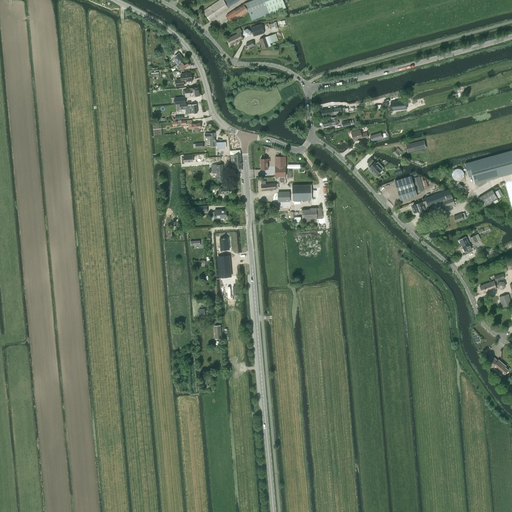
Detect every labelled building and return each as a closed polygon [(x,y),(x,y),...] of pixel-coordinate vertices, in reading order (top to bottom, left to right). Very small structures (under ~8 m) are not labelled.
[(221,0),(204,11),(210,21),(229,9),(228,8),(239,0),(221,0)] [(254,0),(244,4),(227,15),(231,22),(248,12),(252,20),(252,21),(253,20),(264,16),(265,17),(270,15),(263,0),(254,0)] [(254,36),(265,33),(262,24),(251,27),(254,36)] [(237,34),(227,39),(228,41),(228,42),(228,43),(229,43),(230,45),(236,42),(237,43),(238,42),(238,41),(243,39),(240,33),(242,32),(240,28),(235,30),(237,34)] [(243,30),(243,34),(246,37),(250,35),(251,31),(247,28),(245,30),(243,30)] [(268,36),(270,43),(278,41),(276,34),(268,36)] [(260,39),(263,49),(268,47),(265,37),(260,39)] [(175,58),(173,59),(177,64),(174,66),(176,68),(179,66),(178,64),(179,66),(182,70),(190,65),(187,62),(186,62),(186,63),(185,62),(184,61),(179,53),(174,57),(175,58)] [(184,74),(181,74),(182,78),(181,79),(176,80),(176,81),(176,83),(177,84),(176,85),(176,86),(184,85),(184,82),(193,80),(191,73),(188,73),(187,73),(184,73),(184,74)] [(186,90),(183,91),(183,96),(191,96),(191,97),(198,96),(197,88),(191,89),(186,90)] [(409,107),(407,99),(393,102),(394,110),(409,107)] [(186,114),(189,114),(198,113),(196,104),(187,105),(187,103),(180,104),(176,105),(177,110),(185,109),(186,114)] [(341,108),(321,110),(322,116),(341,113),(341,108)] [(324,127),(333,125),(339,124),(337,116),(331,118),(331,120),(322,121),(324,127)] [(200,123),(189,124),(189,129),(193,129),(193,133),(200,132),(200,128),(201,128),(200,123)] [(359,131),(351,133),(353,141),(362,139),(362,140),(367,138),(366,133),(361,135),(359,131)] [(210,133),(205,134),(205,138),(210,138),(210,146),(215,146),(217,146),(217,148),(226,148),(225,142),(217,143),(217,141),(215,141),(215,133),(210,133)] [(381,133),(370,136),(371,142),(382,138),(381,133)] [(408,153),(426,148),(424,140),(406,145),(408,153)] [(231,150),(230,151),(231,155),(230,155),(231,160),(232,160),(232,169),(235,168),(235,172),(241,171),(241,168),(242,168),(240,150),(231,150)] [(285,176),(285,152),(285,151),(282,151),(282,156),(283,156),(283,159),(277,159),(277,167),(275,167),(276,176),(285,176)] [(372,172),(375,176),(382,170),(375,162),(374,162),(373,161),(373,160),(371,158),(367,162),(369,164),(371,165),(370,167),(374,171),(372,172)] [(495,162),(464,170),(467,180),(498,172),(495,162)] [(218,181),(224,180),(223,164),(216,165),(212,165),(212,173),(217,173),(218,181)] [(462,174),(462,173),(462,172),(462,170),(461,169),(460,168),(458,167),(457,166),(456,166),(454,166),(453,166),(452,167),(451,168),(450,169),(450,170),(449,171),(449,172),(449,174),(449,175),(450,176),(451,177),(452,178),(453,179),(455,179),(456,179),(458,179),(459,178),(460,177),(461,177),(462,175),(462,174)] [(401,200),(412,197),(417,195),(417,193),(424,191),(423,189),(428,187),(426,179),(423,180),(422,177),(420,177),(419,176),(412,178),(412,176),(395,181),(401,200)] [(262,184),(261,185),(262,191),(276,189),(276,188),(279,188),(278,183),(275,184),(275,183),(266,184),(266,181),(262,181),(262,184)] [(292,202),(312,201),(311,185),(291,186),(292,202)] [(456,205),(451,193),(450,189),(447,190),(425,198),(426,201),(423,202),(422,202),(416,204),(416,205),(414,205),(414,203),(411,204),(412,206),(411,206),(414,213),(418,212),(420,216),(427,214),(426,212),(433,209),(431,206),(441,202),(443,210),(456,205)] [(497,198),(492,190),(478,198),(483,206),(497,198)] [(215,212),(212,212),(212,217),(215,217),(215,218),(227,218),(226,209),(215,210),(215,212)] [(317,219),(317,209),(302,210),(303,219),(317,219)] [(454,217),(456,222),(464,219),(462,214),(454,217)] [(458,240),(464,253),(467,252),(468,252),(468,251),(472,249),(465,237),(458,240)] [(221,250),(229,249),(229,245),(228,238),(220,239),(221,250)] [(220,273),(230,272),(229,255),(219,256),(220,273)] [(494,281),(479,286),(482,293),(496,288),(498,288),(498,289),(503,289),(505,286),(504,282),(500,281),(498,283),(497,281),(504,279),(502,274),(494,276),(495,281),(494,281)] [(511,305),(508,295),(499,297),(502,307),(511,305)] [(497,361),(494,359),(488,365),(492,368),(493,367),(500,373),(499,374),(503,377),(508,370),(503,366),(504,365),(498,360),(497,361)]
